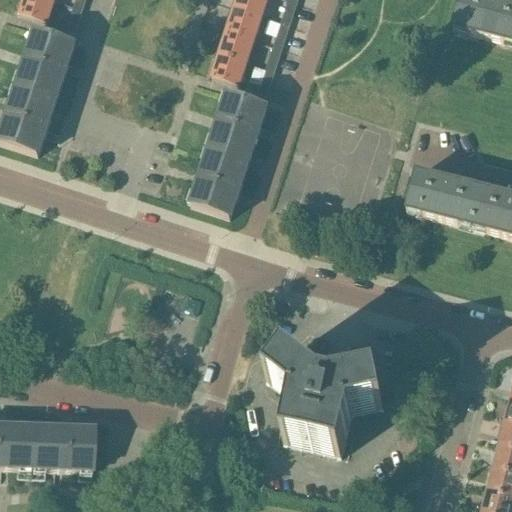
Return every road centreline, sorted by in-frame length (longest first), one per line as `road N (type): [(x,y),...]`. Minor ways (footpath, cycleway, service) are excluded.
road 1 (residential): [(242,266),(328,0)]
road 2 (residential): [(482,332),(254,270)]
road 3 (residential): [(212,433),(0,378)]
road 4 (residential): [(435,511),(482,332)]
road 5 (residential): [(117,227),(144,140),(68,116)]
road 6 (residential): [(212,433),(254,270)]
road 7 (residential): [(242,266),(117,227)]
road 8 (residential): [(117,227),(0,187)]
